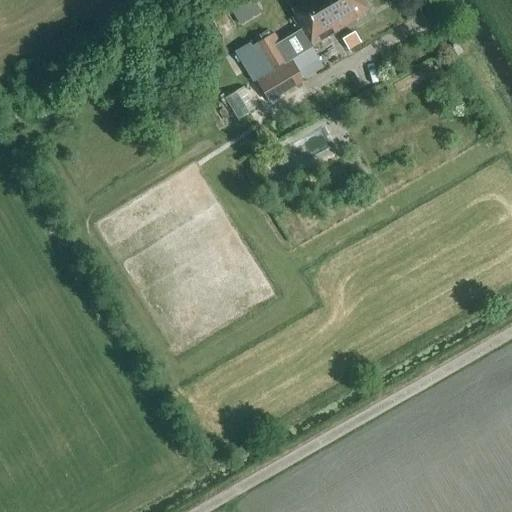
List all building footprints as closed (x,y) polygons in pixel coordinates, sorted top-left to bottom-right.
[(224,0),(239,26),(259,13),(251,0),(224,0)] [(249,44),(233,53),(252,82),(289,59),(310,48),(357,19),(355,16),(366,9),(360,0),(291,0),(287,3),(295,17),(292,18),(299,31),(288,38),(279,43),(274,34),(251,47),(249,44)] [(347,51),(359,44),(354,34),(342,41),(347,51)] [(289,61),(255,81),(257,84),(268,103),(302,82),(291,64),(289,61)] [(235,120),(246,114),(235,93),(224,99),(235,120)]
